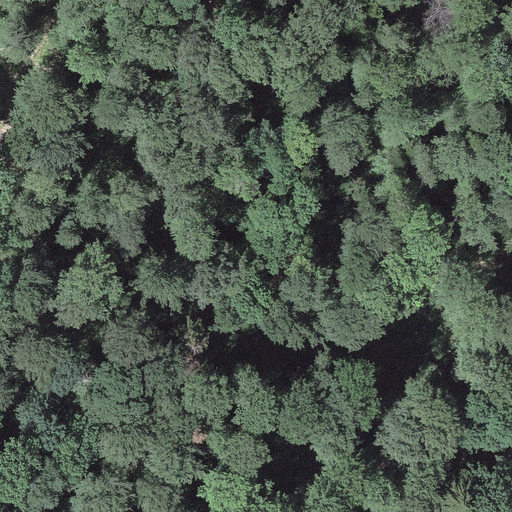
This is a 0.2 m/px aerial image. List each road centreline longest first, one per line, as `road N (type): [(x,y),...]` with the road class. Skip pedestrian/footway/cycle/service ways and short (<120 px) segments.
road 1 (track): [(376,511),(386,463),(361,377),(369,326),(410,293),(511,250)]
road 2 (track): [(511,401),(458,438),(432,511)]
